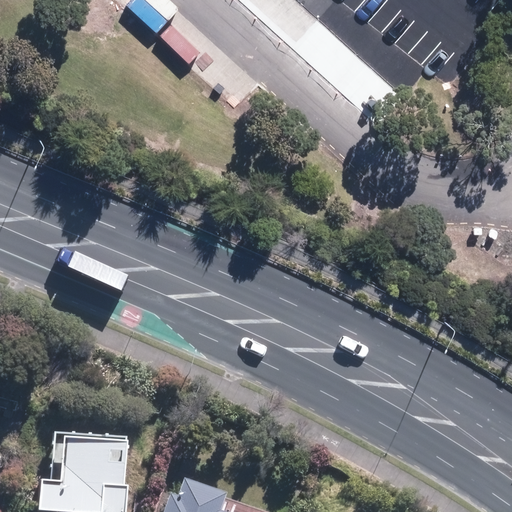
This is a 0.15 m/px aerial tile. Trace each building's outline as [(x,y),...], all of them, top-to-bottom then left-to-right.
[(494,0),(409,0),(458,42),(494,0)] [(254,24),(246,33),(260,45),(268,36),(281,47),(293,32),(256,1),(244,16),(254,24)] [(460,74),(397,22),(384,38),(447,91),(460,74)] [(400,98),(341,42),(326,58),(313,45),(300,59),(320,78),(324,74),(351,99),(345,105),(370,129),(400,98)] [(114,511),(118,441),(46,436),(45,487),(31,485),(30,511),(114,511)] [(168,500),(162,498),(157,511),(212,511),(218,497),(173,483),(168,500)]
